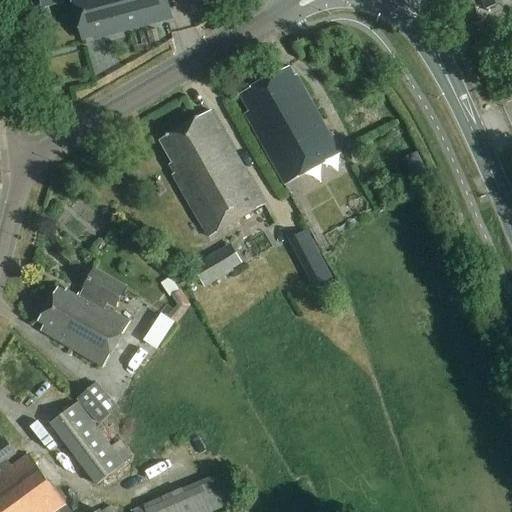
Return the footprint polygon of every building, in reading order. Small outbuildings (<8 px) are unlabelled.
[(166,0),(71,0),(83,41),(95,38),(95,41),(172,20),(166,0)] [(480,0),(485,10),(507,1),(506,0),(480,0)] [(294,78),(288,67),(239,95),(249,112),(244,114),(286,186),(341,155),(296,77),(294,78)] [(265,205),(210,112),(161,141),(174,163),(171,165),(176,175),(174,176),(210,237),(265,205)] [(401,160),(412,182),(424,177),(414,154),(401,160)] [(314,283),(331,273),(307,231),(289,241),(314,283)] [(205,288),(232,273),(219,251),(193,266),(205,288)] [(84,291),(80,296),(78,295),(76,298),(66,292),(65,294),(57,290),(37,323),(48,329),(44,335),(103,369),(129,325),(101,309),(104,303),(113,309),(124,291),(93,272),(82,290),(84,291)] [(149,335),(161,343),(174,324),(162,315),(149,335)] [(119,408),(97,383),(78,400),(100,425),(119,408)] [(97,485),(125,464),(131,460),(118,443),(112,447),(79,403),(51,424),(97,485)] [(228,428),(238,458),(258,452),(249,422),(228,428)] [(0,511),(115,511),(112,506),(100,511),(71,511),(28,453),(11,466),(8,461),(16,455),(4,438),(0,441),(0,511)] [(218,511),(234,506),(223,479),(149,510),(147,505),(134,511),(218,511)]
